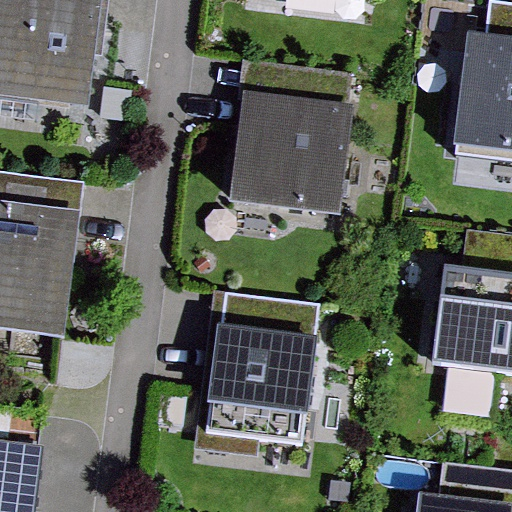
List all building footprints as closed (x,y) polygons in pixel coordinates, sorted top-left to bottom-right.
[(0,0),(0,94),(100,107),(113,0),(0,0)] [(511,8),(499,7),(494,46),(511,48),(511,8)] [(511,48),(494,46),(478,44),(463,157),(511,163),(511,48)] [(357,78),(255,64),(249,110),(350,124),(357,78)] [(350,124),(249,110),(237,202),(339,214),(350,124)] [(100,186),(0,173),(0,204),(96,217),(100,186)] [(96,217),(0,204),(0,324),(82,334),(96,217)] [(511,270),(511,237),(471,234),(467,266),(511,270)] [(511,369),(511,270),(467,266),(457,364),(511,369)] [(327,304),(217,296),(206,441),(316,449),(327,304)] [(54,410),(0,404),(0,443),(49,449),(54,410)] [(0,511),(51,511),(59,451),(49,449),(0,443),(0,511)] [(511,469),(452,464),(449,491),(511,496),(511,469)] [(511,511),(511,496),(449,491),(447,511),(511,511)]
